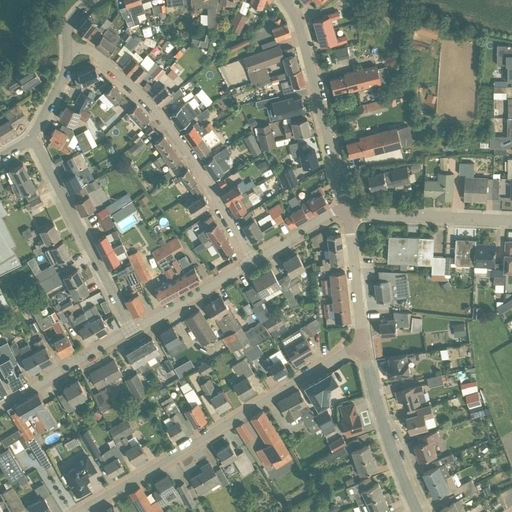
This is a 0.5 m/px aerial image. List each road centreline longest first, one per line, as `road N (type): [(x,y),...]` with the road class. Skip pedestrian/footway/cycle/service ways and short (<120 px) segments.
road 1 (residential): [(75,511),(363,348)]
road 2 (residential): [(253,261),(141,95),(99,56),(66,41)]
road 3 (residential): [(347,212),(300,34),(283,0)]
road 4 (residential): [(131,330),(31,139)]
road 5 (residential): [(414,511),(363,348)]
road 6 (residential): [(511,221),(347,212)]
road 7 (residential): [(0,402),(131,330)]
road 8 (residential): [(131,330),(253,261)]
road 9 (residential): [(363,348),(347,212)]
